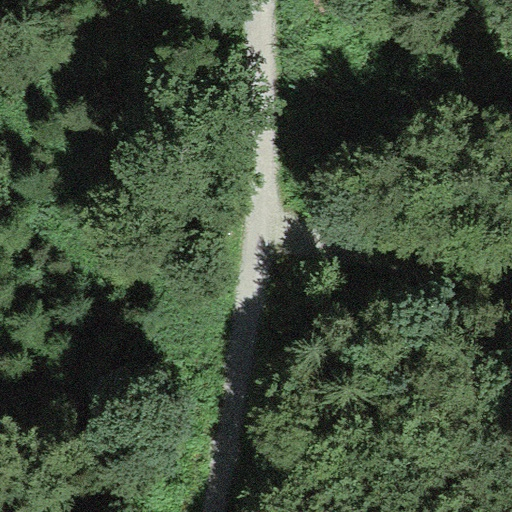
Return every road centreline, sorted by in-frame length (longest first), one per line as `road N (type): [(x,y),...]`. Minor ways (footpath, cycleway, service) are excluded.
road 1 (track): [(208,511),(259,230)]
road 2 (track): [(259,230),(511,301)]
road 3 (track): [(252,0),(259,230)]
